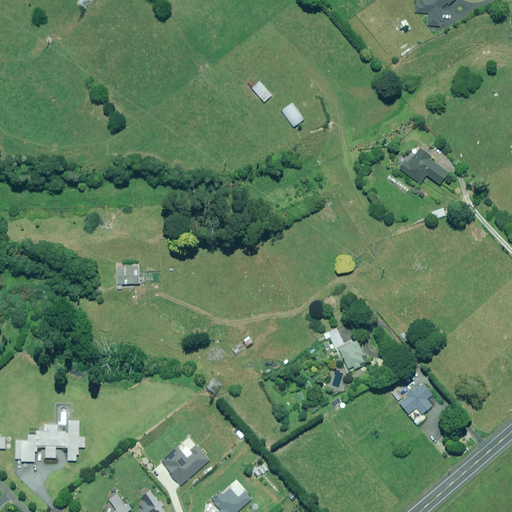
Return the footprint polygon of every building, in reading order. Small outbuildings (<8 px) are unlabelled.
[(415,0),(415,13),(429,14),(428,26),(442,27),(443,8),(448,3),(450,5),(455,0),(415,0)] [(405,29),(407,28),(409,32),(412,30),(410,27),(406,20),(401,22),(405,29)] [(257,85),(252,79),(248,83),(265,103),(273,96),(260,82),(257,85)] [(302,121),(293,107),(283,114),(292,128),(302,121)] [(431,155),(422,148),(415,157),(411,154),(400,169),(421,184),(427,175),(441,185),(449,173),(429,158),(431,155)] [(448,215),(446,208),(432,213),(435,220),(448,215)] [(140,285),(139,264),(117,264),(118,290),(124,290),(123,285),(140,285)] [(340,357),(343,356),(349,369),(354,367),(356,370),(369,364),(358,341),(356,342),(354,339),(345,343),(338,328),(328,333),(333,345),(331,346),(333,350),(336,349),(340,357)] [(418,379),(396,398),(405,408),(413,401),(420,409),(430,400),(425,395),(429,391),(418,379)] [(341,404),(338,398),(331,402),(335,408),(341,404)] [(27,441),(15,440),(15,459),(21,459),(21,462),(35,462),(35,452),(37,452),(37,447),(45,447),(45,453),(45,458),(55,458),(55,453),(55,447),(68,448),(68,461),(75,461),(75,455),(78,455),(78,448),(85,448),(85,437),(80,437),(80,420),(68,420),(68,433),(65,433),(65,432),(57,432),(57,425),(44,425),(44,432),(36,432),(36,435),(27,435),(27,441)] [(189,456),(178,445),(162,460),(167,466),(171,476),(182,487),(212,459),(197,443),(190,450),(192,453),(189,456)] [(221,510),(218,511),(237,511),(252,500),(245,492),(238,498),(230,489),(222,495),(220,493),(213,500),(215,503),(214,503),(220,510),(220,509),(221,510)] [(115,511),(163,511),(165,511),(158,501),(156,502),(151,494),(141,501),(148,511),(146,511),(129,511),(128,509),(126,511),(118,499),(110,505),(115,511)]
